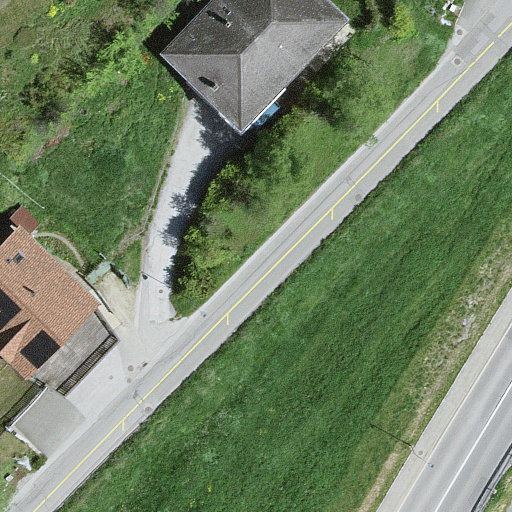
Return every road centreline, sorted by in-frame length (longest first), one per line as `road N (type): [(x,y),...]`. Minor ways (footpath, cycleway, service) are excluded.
road 1 (tertiary): [(511,12),(33,511)]
road 2 (tertiary): [(511,383),(434,511)]
